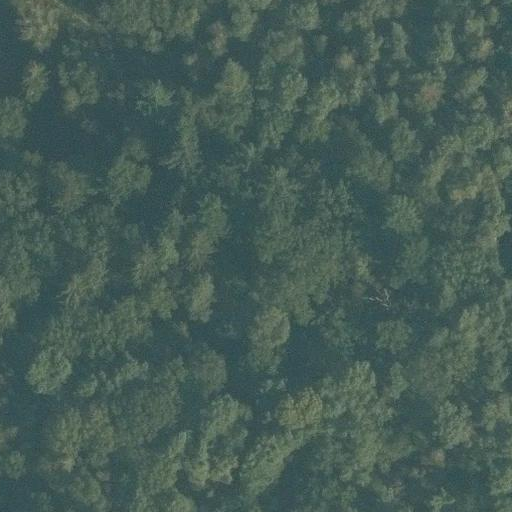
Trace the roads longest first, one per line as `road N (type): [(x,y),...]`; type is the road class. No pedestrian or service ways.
road 1 (track): [(511,339),(18,0)]
road 2 (track): [(208,511),(511,400)]
